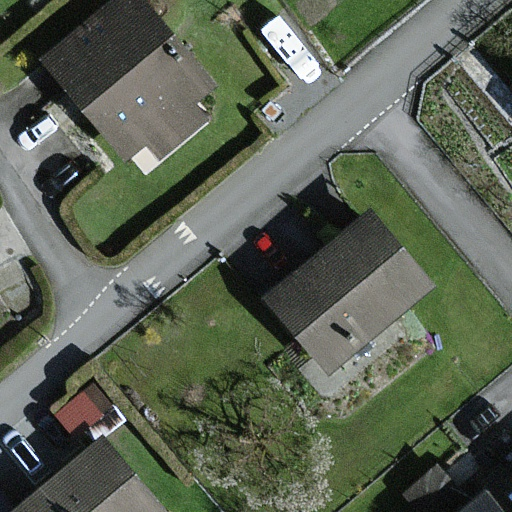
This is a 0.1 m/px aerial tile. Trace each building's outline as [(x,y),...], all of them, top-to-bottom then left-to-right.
[(204,88),(132,0),(125,0),(49,62),(122,153),(144,136),(158,154),(198,122),(184,104),(204,88)] [(423,287),(362,220),(270,302),(330,370),(423,287)] [(85,385),(60,399),(77,432),(103,418),(85,385)] [(164,511),(170,507),(110,436),(22,510),(23,511),(164,511)] [(511,511),(511,467),(458,511),(511,511)]
